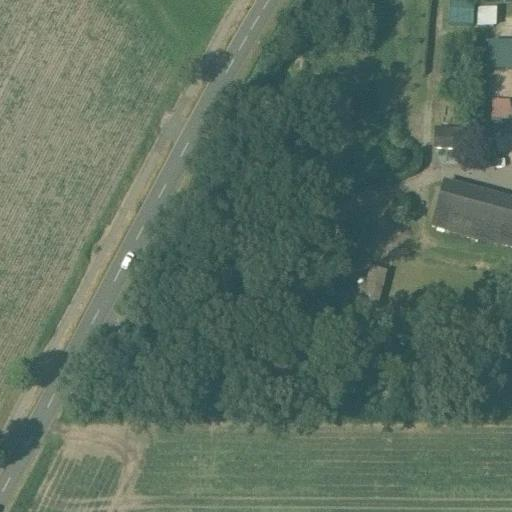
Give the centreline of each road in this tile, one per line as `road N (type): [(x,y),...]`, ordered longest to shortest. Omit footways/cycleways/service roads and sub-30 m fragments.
road 1 (tertiary): [(0,494),(269,0)]
road 2 (track): [(87,336),(386,199)]
road 3 (unknown): [(243,43),(335,120),(434,162),(511,182)]
